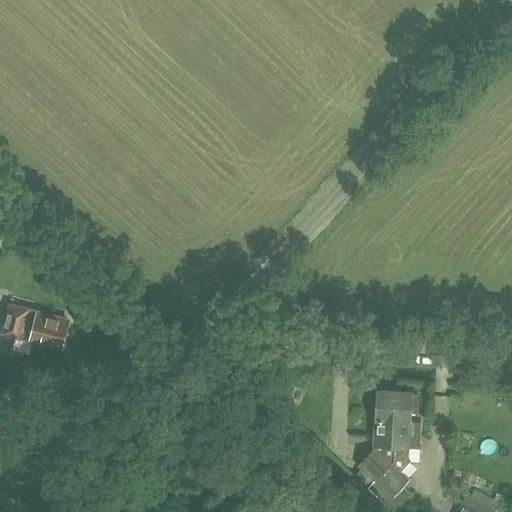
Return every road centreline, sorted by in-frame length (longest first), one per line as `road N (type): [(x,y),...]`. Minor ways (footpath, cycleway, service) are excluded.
road 1 (unclassified): [(207,336),(511,12)]
road 2 (unclassified): [(511,352),(207,336)]
road 3 (unclassified): [(183,362),(0,202)]
road 4 (track): [(336,511),(183,362)]
road 5 (unclassified): [(56,511),(183,362)]
road 6 (track): [(0,403),(168,354)]
